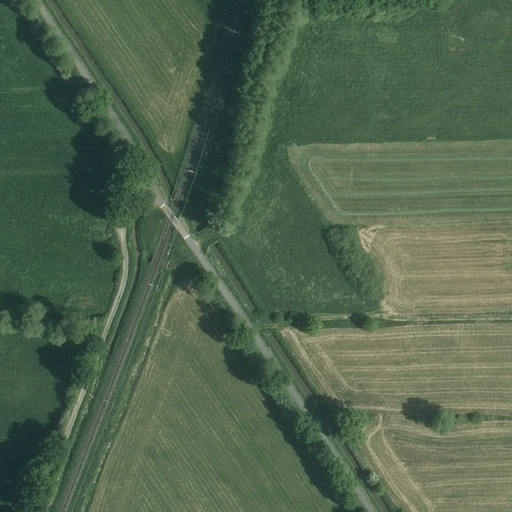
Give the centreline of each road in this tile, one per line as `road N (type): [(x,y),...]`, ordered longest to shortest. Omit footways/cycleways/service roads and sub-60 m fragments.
road 1 (residential): [(371,511),(34,0)]
road 2 (track): [(36,511),(124,280),(118,224),(127,201),(149,182)]
road 3 (track): [(511,316),(248,326)]
